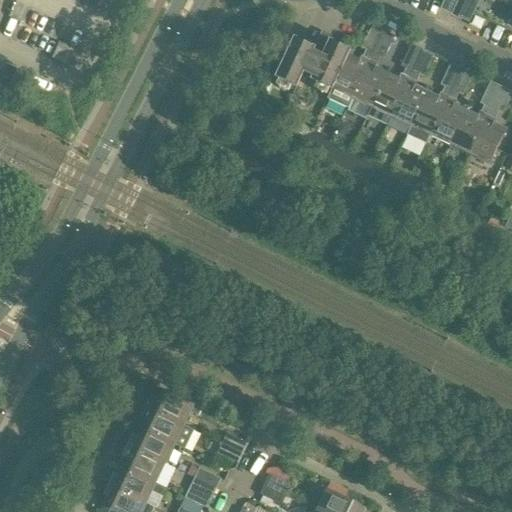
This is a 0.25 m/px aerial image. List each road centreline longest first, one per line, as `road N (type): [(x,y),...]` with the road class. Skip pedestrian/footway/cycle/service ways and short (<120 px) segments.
road 1 (tertiary): [(0,373),(81,236),(198,0)]
road 2 (tertiary): [(182,0),(53,242),(0,310)]
road 3 (residential): [(511,66),(364,0)]
road 4 (residential): [(80,511),(144,380)]
